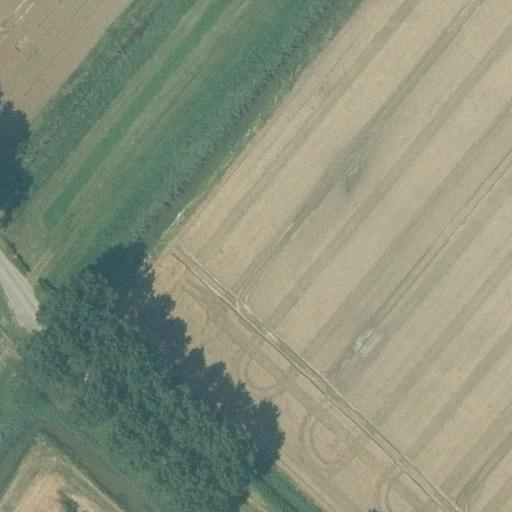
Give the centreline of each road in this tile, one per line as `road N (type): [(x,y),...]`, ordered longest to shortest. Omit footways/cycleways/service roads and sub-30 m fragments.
road 1 (track): [(309,0),(77,276),(52,281),(29,314)]
road 2 (unclassified): [(210,511),(0,273)]
